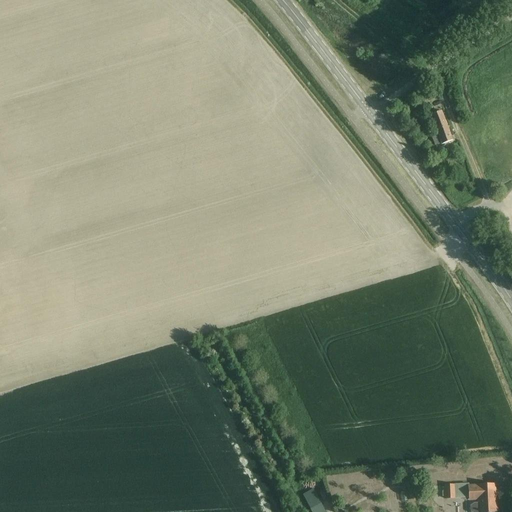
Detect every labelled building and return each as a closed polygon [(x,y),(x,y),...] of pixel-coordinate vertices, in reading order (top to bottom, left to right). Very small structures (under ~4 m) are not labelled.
[(425,92),(430,100),(435,97),(428,85),(418,91),(421,95),(425,92)] [(430,116),(436,132),(430,134),(434,146),(440,144),(440,145),(451,141),(440,112),(430,116)] [(465,495),(465,480),(454,480),(454,495),(465,495)] [(477,487),(469,487),(469,498),(469,500),(478,499),(478,504),(473,504),(470,507),(471,511),(470,511),(495,511),(494,485),(477,486),(477,487)] [(454,486),(444,486),(445,499),(454,499),(454,486)]
